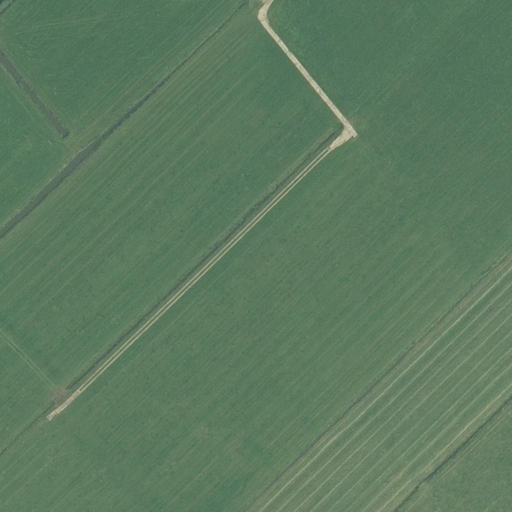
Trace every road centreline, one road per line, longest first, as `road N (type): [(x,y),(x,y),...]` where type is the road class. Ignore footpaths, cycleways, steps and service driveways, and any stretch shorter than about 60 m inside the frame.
road 1 (track): [(46,420),(349,127),(270,27),(266,0)]
road 2 (track): [(231,0),(88,132),(60,147),(52,169),(0,219)]
